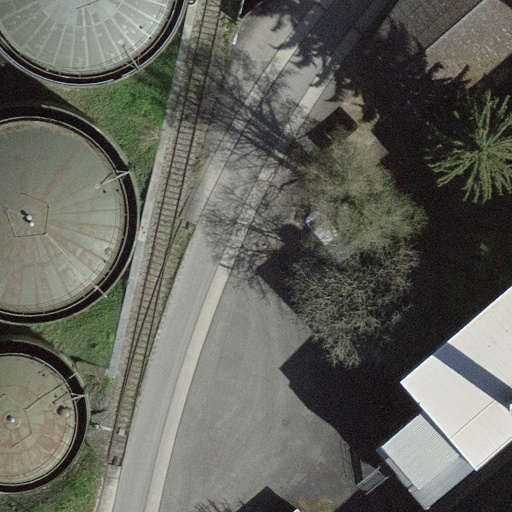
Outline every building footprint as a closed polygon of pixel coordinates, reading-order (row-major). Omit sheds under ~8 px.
[(0,0),(0,28),(8,42),(40,65),(77,74),(115,68),(148,47),(171,16),(174,0),(0,0)] [(511,0),(412,0),(360,46),(418,114),(511,32),(511,0)] [(0,303),(29,309),(68,301),(100,279),(122,246),(129,207),(121,169),(98,136),(65,115),(27,107),(0,113),(0,303)] [(422,408),(373,450),(423,509),(473,468),(511,435),(511,282),(398,380),(422,408)] [(0,474),(9,477),(36,475),(59,462),(76,441),(83,416),(81,390),(68,366),(47,350),(22,342),(0,344),(0,474)]
